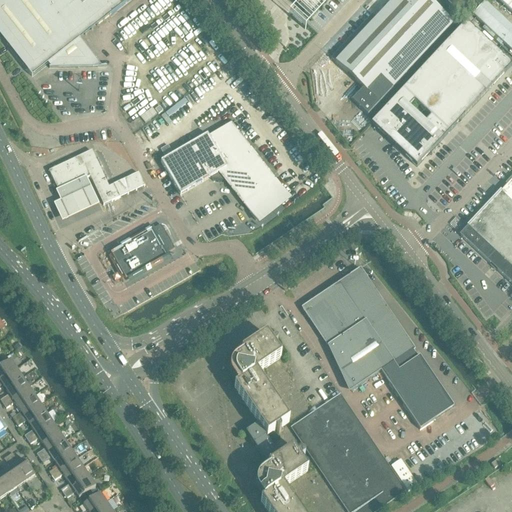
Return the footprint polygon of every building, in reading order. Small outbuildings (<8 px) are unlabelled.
[(0,0),(0,37),(32,77),(48,65),(51,68),(49,68),(49,69),(106,68),(106,67),(101,67),(93,57),(89,52),(78,38),(83,34),(84,36),(129,0),(0,0)] [(289,0),(310,19),(328,0),(289,0)] [(353,100),(368,114),(453,23),(427,0),(392,0),(334,63),(362,89),(353,100)] [(440,0),(460,18),(476,0),(440,0)] [(511,0),(496,0),(511,14),(511,0)] [(511,28),(484,3),(473,16),(511,52),(511,28)] [(510,65),(465,23),(370,125),(416,167),(510,65)] [(158,115),(163,112),(159,107),(154,111),(158,115)] [(255,221),(287,196),(231,124),(208,138),(207,135),(160,162),(180,196),(210,178),(213,182),(220,183),(223,180),(252,217),(255,221)] [(92,152),(79,158),(49,172),(56,187),(55,187),(56,188),(59,192),(81,182),(81,183),(82,182),(90,178),(103,206),(130,194),(144,187),(138,174),(123,181),(113,186),(109,188),(92,152)] [(511,181),(502,193),(511,202),(511,181)] [(511,202),(502,193),(468,228),(511,268),(511,202)] [(130,243),(116,251),(122,261),(128,271),(163,251),(162,249),(171,244),(162,227),(152,233),(151,230),(147,232),(148,233),(134,241),(133,240),(130,242),(130,243)] [(511,268),(468,228),(460,237),(511,284),(511,268)] [(309,304),(301,309),(331,345),(327,347),(355,389),(353,390),(353,391),(380,373),(419,431),(453,408),(419,358),(416,360),(412,353),(415,351),(360,270),(318,298),(322,303),(313,309),(309,304)] [(245,434),(267,467),(269,469),(262,474),(260,476),(258,477),(257,479),(256,481),(256,483),(255,485),(255,487),(256,490),(257,492),(258,493),(262,501),(260,502),(266,511),(298,511),(284,490),(284,487),(307,472),(304,467),(308,464),(303,456),(300,455),(297,457),(292,450),(280,458),(267,437),(275,432),(276,434),(278,435),(280,434),(280,433),(283,431),(281,428),(289,423),(257,376),(258,373),(281,358),(274,348),(276,347),(277,345),(276,343),(273,343),(271,344),(266,336),(241,353),(242,355),(235,360),(232,363),(229,369),(230,375),(231,379),(236,387),(234,388),(258,425),(245,434)] [(0,381),(16,371),(10,361),(0,367),(0,381)] [(16,371),(0,381),(0,387),(2,386),(6,391),(22,379),(16,371)] [(0,401),(3,406),(28,388),(22,379),(6,391),(9,396),(0,401)] [(18,409),(34,397),(28,388),(3,406),(6,410),(15,404),(18,409)] [(15,424),(41,406),(34,397),(18,409),(21,413),(12,419),(15,424)] [(30,426),(47,415),(41,406),(15,424),(18,428),(27,422),(30,426)] [(27,441),(53,424),(47,415),(30,426),(33,431),(24,437),(27,441)] [(42,445),(59,433),(53,424),(27,441),(30,446),(39,440),(42,445)] [(59,433),(42,445),(45,450),(36,456),(39,460),(65,443),(59,433)] [(65,443),(39,460),(42,464),(51,458),(54,463),(71,452),(65,443)] [(51,478),(77,461),(71,452),(54,463),(57,468),(48,474),(51,478)] [(8,458),(25,483),(34,477),(23,460),(18,464),(12,455),(8,458)] [(4,473),(16,489),(25,483),(8,458),(4,460),(10,469),(4,473)] [(401,460),(391,466),(408,492),(419,485),(401,460)] [(66,481),(83,470),(77,461),(51,478),(54,482),(63,476),(66,481)] [(494,469),(500,465),(497,461),(491,465),(494,469)] [(63,496),(89,478),(83,470),(66,481),(69,486),(60,492),(63,496)] [(0,485),(7,495),(16,489),(4,473),(0,475),(0,485)] [(89,478),(63,496),(66,500),(75,494),(78,499),(95,488),(89,478)] [(84,511),(93,511),(106,504),(100,494),(83,506),(86,511),(84,511)]
